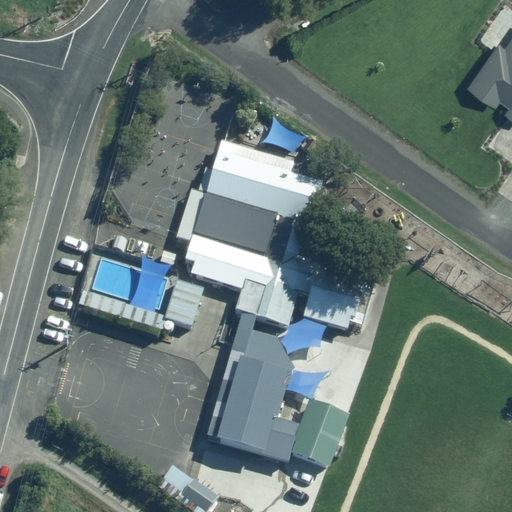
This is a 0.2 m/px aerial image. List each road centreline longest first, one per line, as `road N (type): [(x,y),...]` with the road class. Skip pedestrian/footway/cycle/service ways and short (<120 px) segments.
road 1 (residential): [(161,0),(511,239)]
road 2 (residential): [(0,393),(87,76)]
